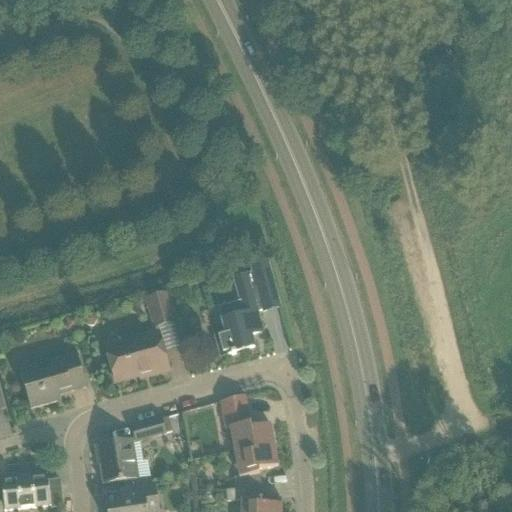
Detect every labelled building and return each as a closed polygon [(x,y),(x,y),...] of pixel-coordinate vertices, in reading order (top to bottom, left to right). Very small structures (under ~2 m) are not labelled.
[(0,13),(11,9),(8,2),(7,0),(0,0),(2,2),(0,2),(0,13)] [(251,268),(253,275),(263,312),(264,314),(280,309),(268,263),(251,268)] [(257,314),(263,312),(253,275),(234,280),(241,303),(219,309),(222,322),(226,336),(215,338),(221,359),(231,356),(232,357),(236,356),(235,355),(254,349),(251,337),(262,334),(257,314)] [(155,328),(173,323),(166,296),(147,301),(155,328)] [(168,373),(158,336),(106,350),(116,384),(151,374),(152,378),(168,373)] [(61,402),(59,397),(86,389),(77,357),(54,364),(57,372),(40,377),(37,368),(20,373),(30,411),(61,402)] [(230,431),(234,455),(274,448),(270,427),(251,430),(245,398),(220,405),(225,431),(230,431)] [(165,436),(161,421),(132,429),(136,444),(165,436)] [(137,480),(131,443),(96,448),(98,460),(100,460),(104,485),(124,482),(137,480)] [(259,472),(278,469),(274,448),(234,455),(238,479),(233,480),(236,491),(261,489),(259,472)] [(19,511),(51,509),(48,482),(47,476),(30,478),(30,477),(18,479),(1,481),(3,503),(0,503),(0,511),(19,511)] [(158,511),(154,487),(121,492),(124,507),(107,510),(107,511),(158,511)] [(261,501),(261,489),(236,491),(226,492),(227,503),(236,503),(241,503),(240,511),(281,511),(281,501),(261,501)]
